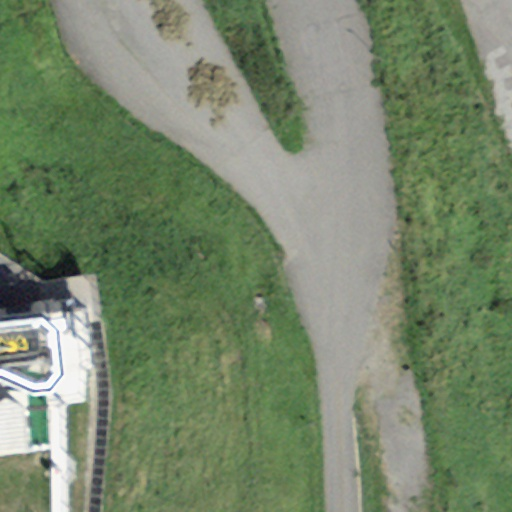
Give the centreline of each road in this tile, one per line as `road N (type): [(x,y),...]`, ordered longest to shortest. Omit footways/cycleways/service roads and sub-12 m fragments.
road 1 (unclassified): [(325,240),(183,85),(129,0)]
road 2 (unclassified): [(346,511),(325,240)]
road 3 (unclassified): [(306,0),(329,88),(346,211),(325,240)]
